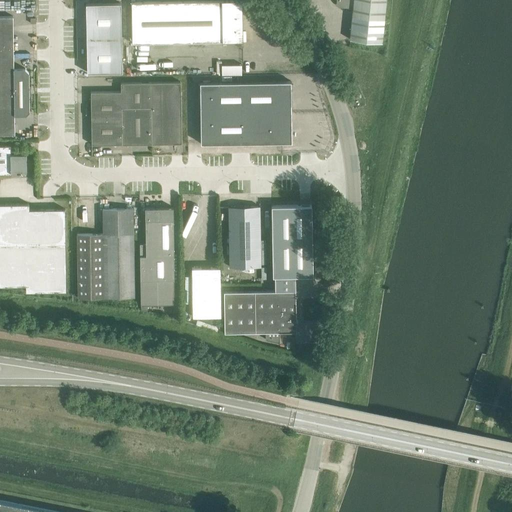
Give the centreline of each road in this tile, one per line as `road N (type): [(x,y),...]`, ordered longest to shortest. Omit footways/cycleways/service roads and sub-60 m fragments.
road 1 (unclassified): [(353,170),(83,176),(59,150),(55,0)]
road 2 (secondary): [(511,465),(114,383)]
road 3 (unclassified): [(317,434),(350,278),(353,170)]
road 4 (unclassified): [(353,170),(338,100),(282,0)]
